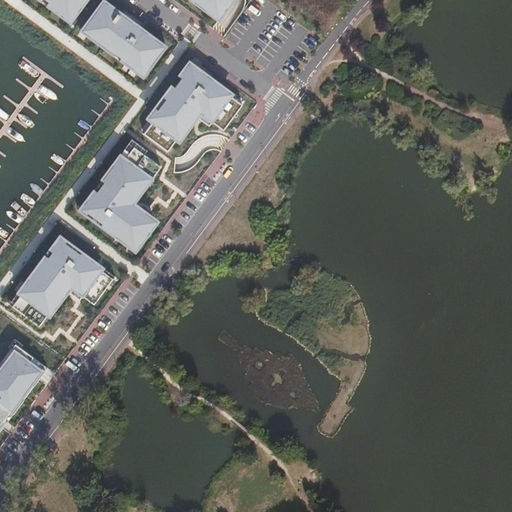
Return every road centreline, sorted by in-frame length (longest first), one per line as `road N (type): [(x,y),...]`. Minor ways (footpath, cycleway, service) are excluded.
road 1 (unclassified): [(285,106),(0,487)]
road 2 (residential): [(285,106),(146,0)]
